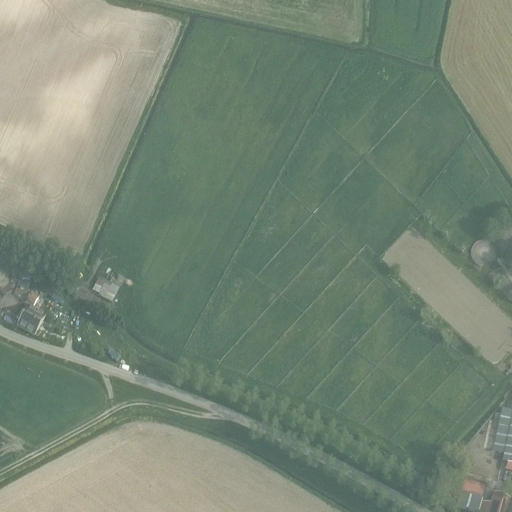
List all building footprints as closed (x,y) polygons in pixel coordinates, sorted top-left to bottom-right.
[(91,293),(111,303),(118,289),(119,289),(125,279),(104,268),(99,278),(91,293)] [(19,324),(17,327),(34,337),(45,319),(32,310),(39,297),(32,293),(26,303),(25,304),(29,306),(20,322),(19,324)] [(511,417),(502,463),(511,465),(511,417)] [(465,480),(460,493),(481,500),(485,487),(465,480)] [(409,487),(405,493),(412,497),(416,491),(409,487)] [(482,503),(479,511),(505,511),(510,499),(494,495),(491,506),(482,503)]
